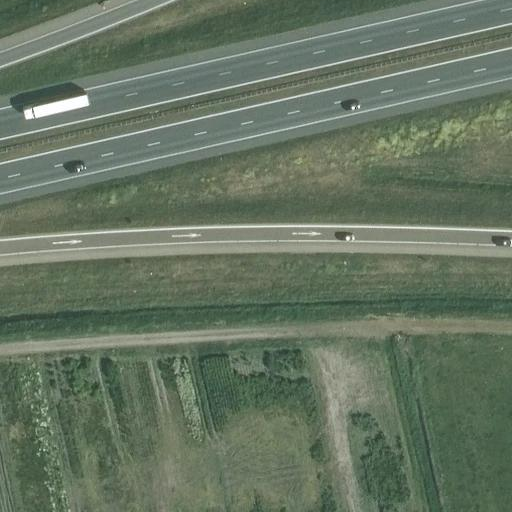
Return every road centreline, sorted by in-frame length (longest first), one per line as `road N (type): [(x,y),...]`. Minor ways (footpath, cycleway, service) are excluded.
road 1 (motorway): [(0,179),(511,63)]
road 2 (motorway): [(511,7),(0,122)]
road 3 (motorway): [(0,252),(143,238),(511,242)]
road 4 (motorway): [(161,0),(0,61)]
